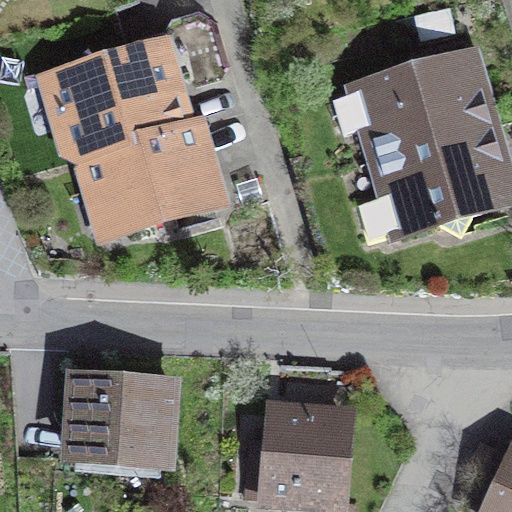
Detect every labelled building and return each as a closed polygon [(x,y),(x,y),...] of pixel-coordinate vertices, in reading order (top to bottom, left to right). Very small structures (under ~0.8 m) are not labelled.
[(46,0),(55,29),(58,28),(117,10),(132,7),(130,0),(46,0)] [(81,161),(187,130),(163,49),(170,48),(165,32),(127,44),(117,10),(58,28),(72,76),(58,81),(66,109),(59,122),(69,155),(81,161)] [(340,101),(334,103),(344,137),(369,130),(378,162),(489,129),(464,45),(408,60),(411,75),(357,91),(358,94),(339,99),(340,101)] [(196,126),(187,130),(81,161),(104,237),(219,204),(196,126)] [(489,129),(378,162),(389,199),(360,207),(370,242),(399,233),(400,238),(442,226),(460,236),(470,217),(511,205),(489,129)] [(171,388),(76,382),(70,463),(166,469),(171,388)] [(344,421),(277,416),(270,503),(337,508),(344,421)] [(511,511),(511,456),(503,452),(492,477),(486,474),(486,475),(505,484),(491,511),(511,511)]
